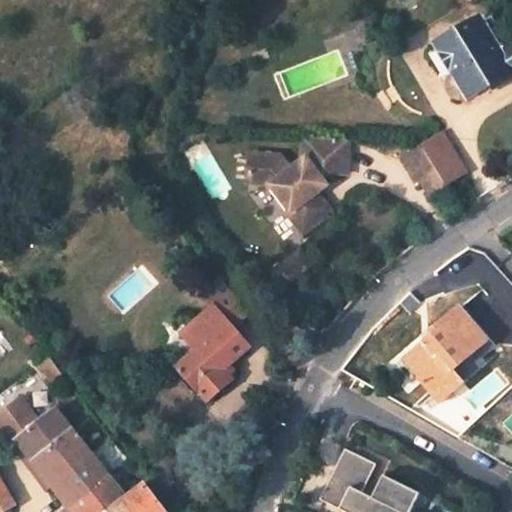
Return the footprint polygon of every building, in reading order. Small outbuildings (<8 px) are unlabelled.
[(480,24),(438,48),(453,75),(451,76),(450,78),(449,79),(447,81),(447,83),(446,85),(446,87),(446,89),(447,91),(448,93),(449,94),(451,96),(452,97),(454,98),(456,99),(458,99),(460,99),(462,99),(464,98),(466,97),(470,94),(511,69),(511,41),(503,27),(487,37),(480,24)] [(425,198),(472,177),(451,131),(404,152),(425,198)] [(274,190),(295,215),(294,215),(311,234),(329,218),(313,199),(316,196),(312,192),(328,177),(344,178),(345,144),(304,142),(303,164),(293,172),(283,160),(250,159),(249,187),(268,188),(272,192),(274,190)] [(175,368),(205,402),(243,369),(233,358),(246,345),(232,327),(245,315),(216,282),(203,295),(213,306),(182,334),(196,349),(175,368)] [(430,339),(402,362),(439,404),(497,354),(458,309),(426,336),(430,339)] [(53,411),(35,424),(20,405),(0,420),(0,432),(12,449),(16,445),(33,466),(71,435),(53,411)] [(104,479),(102,476),(71,435),(33,466),(68,511),(104,479)] [(375,466),(344,451),(319,502),(339,511),(410,511),(419,495),(382,477),(371,500),(360,495),(375,466)] [(102,511),(120,498),(110,485),(114,482),(110,476),(105,480),(104,479),(68,511),(66,511),(102,511)] [(159,511),(141,487),(122,500),(120,498),(102,511),(159,511)] [(10,511),(14,510),(0,488),(0,511),(10,511)]
